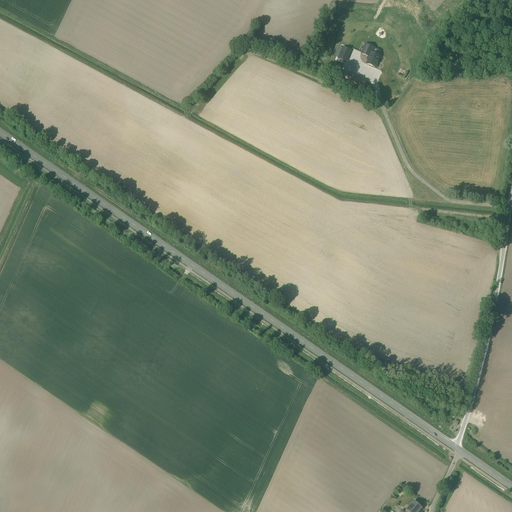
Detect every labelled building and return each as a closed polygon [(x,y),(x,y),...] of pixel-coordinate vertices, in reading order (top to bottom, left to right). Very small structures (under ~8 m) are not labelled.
[(368,57),(370,53),(372,54),(375,49),(365,45),(362,54),(368,57)] [(343,48),(338,59),(345,62),(350,51),(343,48)] [(380,57),(372,54),(370,53),(368,57),(367,60),(368,60),(367,64),(375,68),(380,57)] [(405,70),(399,67),(396,74),(402,76),(405,70)] [(365,85),(341,75),(339,79),(340,79),(339,81),(362,91),(365,85)] [(412,501),(403,511),(402,511),(418,511),(421,508),(412,501)]
